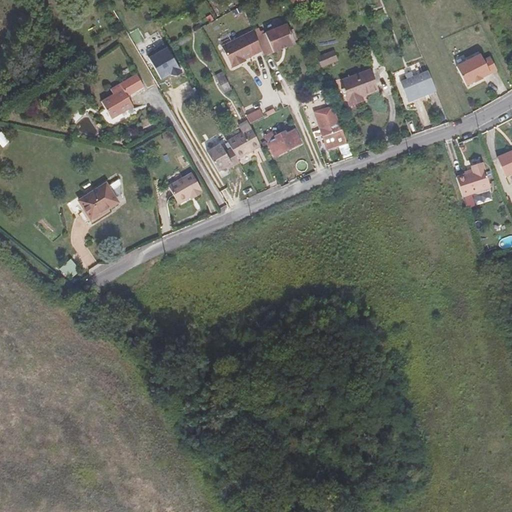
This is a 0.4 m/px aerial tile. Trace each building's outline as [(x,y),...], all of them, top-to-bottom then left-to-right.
[(294,44),(286,25),(255,38),(261,52),(263,57),(294,44)] [(261,52),(255,38),(252,31),(221,45),(231,67),(240,63),(239,61),(244,59),(261,52)] [(148,52),(157,79),(178,72),(169,45),(148,52)] [(338,61),(334,50),(317,57),(321,68),(338,61)] [(497,72),(491,59),(484,62),(481,56),(457,68),(466,87),(497,72)] [(367,91),(368,94),(377,91),(369,71),(341,82),(350,106),(363,101),(361,97),(360,94),(367,91)] [(400,82),(406,97),(416,93),(419,98),(436,91),(428,71),(414,77),(412,72),(406,75),(407,79),(400,82)] [(232,89),(223,72),(215,76),(224,93),(232,89)] [(101,102),(111,119),(133,106),(127,97),(143,88),(137,76),(111,91),(113,95),(101,102)] [(416,93),(406,97),(408,102),(419,98),(416,93)] [(311,95),(306,97),(311,109),(315,108),(311,95)] [(343,138),(332,107),(314,113),(325,145),(343,138)] [(239,125),(243,133),(251,128),(247,119),(239,125)] [(243,133),(227,142),(231,148),(237,159),(260,146),(251,128),(243,133)] [(291,144),(299,140),(294,130),(286,134),(285,132),(275,137),(273,132),(264,136),(273,154),(281,150),(282,152),(293,147),(291,144)] [(233,166),(239,163),(237,159),(231,148),(224,152),(220,145),(207,153),(218,172),(226,167),(232,164),(233,166)] [(505,177),(511,173),(511,151),(497,158),(505,177)] [(472,174),(457,179),(463,199),(490,189),(482,166),(471,170),(472,174)] [(191,197),(193,199),(202,193),(191,173),(168,187),(178,204),(189,198),(191,197)] [(79,201),(91,220),(118,203),(106,184),(79,201)]
